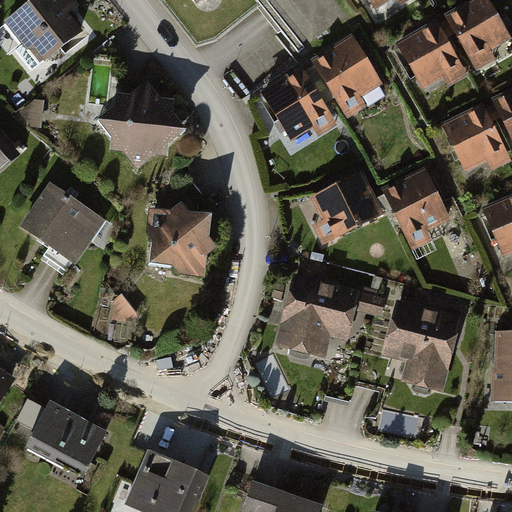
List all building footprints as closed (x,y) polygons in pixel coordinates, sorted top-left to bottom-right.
[(42,56),(45,61),(83,32),(70,12),(78,5),(74,0),(31,0),(26,4),(5,21),(28,49),(36,50),(42,56)] [(367,0),(378,16),(399,1),(406,11),(422,0),(367,0)] [(485,0),(479,0),(444,21),(475,74),(495,63),(489,53),(510,41),(485,0)] [(469,78),(434,24),(393,50),(421,94),(442,81),(448,91),(469,78)] [(353,41),(311,65),(343,122),(364,110),(357,98),(379,86),(353,41)] [(301,74),(260,100),(288,144),(310,130),(317,141),(336,128),(301,74)] [(136,168),(151,156),(163,157),(165,145),(184,130),(169,112),(171,100),(159,99),(145,82),(129,95),(115,93),(113,107),(97,119),(110,135),(108,150),(124,152),(136,168)] [(511,93),(490,105),(511,147),(511,93)] [(481,109),(439,130),(462,174),(483,164),(488,175),(509,165),(481,109)] [(0,136),(0,174),(19,156),(0,136)] [(360,178),(307,204),(327,247),(381,221),(360,178)] [(383,203),(409,256),(434,243),(429,233),(450,223),(428,180),(383,203)] [(22,232),(75,268),(103,227),(50,192),(22,232)] [(145,271),(202,276),(204,254),(215,246),(206,234),(208,212),(186,210),(179,200),(169,208),(150,207),(145,271)] [(511,205),(483,218),(502,261),(511,257),(511,205)] [(291,282),(274,354),(323,365),(329,344),(344,348),(351,317),(376,323),(380,304),(291,282)] [(465,319),(394,305),(383,360),(407,365),(402,388),(448,398),(465,319)] [(511,335),(494,335),(493,409),(511,409),(511,335)] [(0,402),(12,383),(0,375),(0,402)] [(26,447),(84,478),(105,440),(47,409),(43,416),(27,407),(17,426),(32,435),(26,447)] [(125,507),(137,511),(192,511),(207,476),(147,452),(125,507)] [(243,511),(310,511),(251,492),(243,511)]
